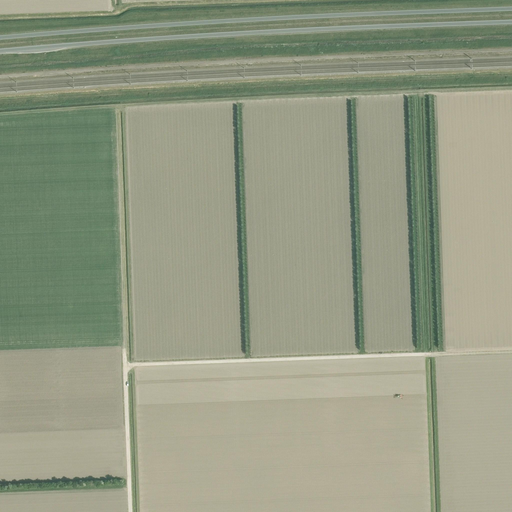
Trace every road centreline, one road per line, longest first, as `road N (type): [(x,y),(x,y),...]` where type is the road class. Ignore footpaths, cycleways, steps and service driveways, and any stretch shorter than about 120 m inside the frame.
road 1 (trunk): [(0,51),(511,21)]
road 2 (trunk): [(511,8),(0,37)]
road 3 (track): [(0,76),(511,50)]
road 4 (track): [(124,365),(428,354)]
road 5 (track): [(124,365),(117,110)]
road 6 (track): [(130,511),(124,365)]
